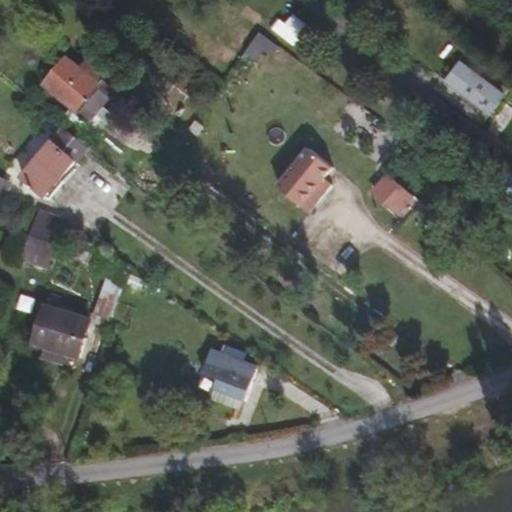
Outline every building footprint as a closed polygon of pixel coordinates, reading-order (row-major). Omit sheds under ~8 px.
[(92,78),(59,51),(38,78),(71,104),(92,78)] [(501,102),(459,67),(444,86),(487,118),(501,102)] [(100,85),(92,78),(71,104),(79,111),(100,85)] [(35,195),(63,159),(40,140),(29,154),(21,147),(14,156),(23,162),(12,176),(35,195)] [(299,198),(330,160),(309,143),(278,180),(299,198)] [(384,195),(397,178),(387,169),(373,186),(384,195)] [(0,175),(0,213),(13,182),(0,175)] [(45,240),(25,233),(19,249),(39,257),(45,240)] [(82,320),(40,305),(32,325),(76,338),(82,320)] [(73,355),(79,340),(76,338),(32,325),(27,341),(40,345),(60,351),(73,355)] [(57,361),(60,351),(40,345),(37,354),(57,361)] [(239,397),(245,377),(217,368),(211,387),(239,397)]
